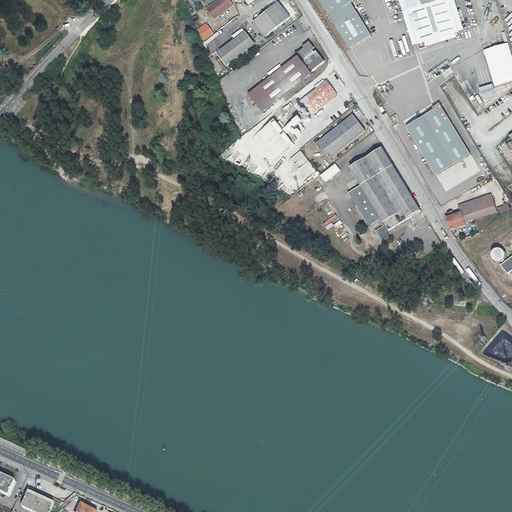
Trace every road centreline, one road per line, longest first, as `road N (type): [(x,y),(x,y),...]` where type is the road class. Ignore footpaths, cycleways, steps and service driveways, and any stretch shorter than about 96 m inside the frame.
road 1 (track): [(134,166),(511,376)]
road 2 (unclassified): [(299,0),(456,247),(511,316)]
road 3 (tertiary): [(107,0),(0,112)]
road 4 (primary): [(0,450),(136,511)]
road 5 (unknown): [(385,74),(475,41),(481,33),(474,0)]
road 6 (unknown): [(250,115),(239,83),(317,27)]
road 7 (unknown): [(384,134),(342,165),(338,199),(353,226)]
